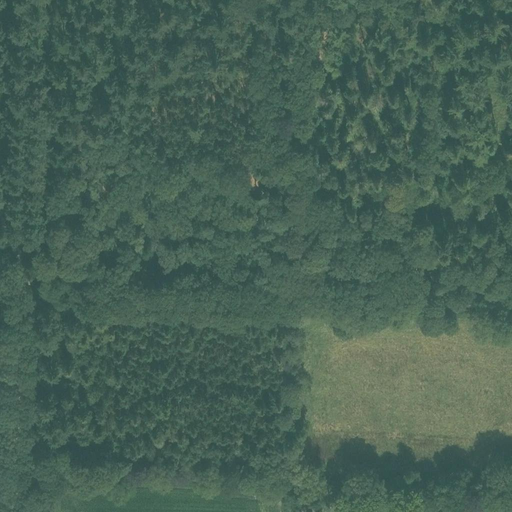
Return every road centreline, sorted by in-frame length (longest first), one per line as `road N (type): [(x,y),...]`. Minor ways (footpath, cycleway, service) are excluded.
road 1 (track): [(32,0),(21,511)]
road 2 (track): [(26,279),(511,305)]
road 3 (track): [(428,0),(407,301)]
